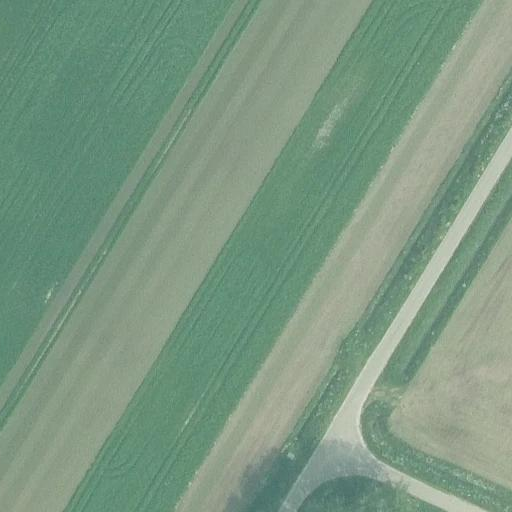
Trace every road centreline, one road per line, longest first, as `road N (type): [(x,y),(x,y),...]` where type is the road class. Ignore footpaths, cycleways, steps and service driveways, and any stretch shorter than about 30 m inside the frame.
road 1 (unclassified): [(330,440),(511,139)]
road 2 (unclassified): [(467,511),(330,440)]
